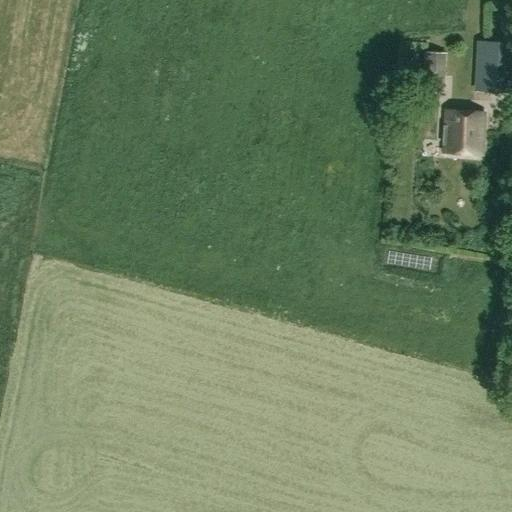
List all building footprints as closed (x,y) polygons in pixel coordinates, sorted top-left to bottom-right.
[(483,2),(483,25),(496,24),(496,2),(483,2)] [(509,46),(485,46),(484,58),(508,58),(509,46)] [(476,67),(477,51),(457,50),(456,66),(476,67)] [(422,90),(443,92),(446,54),(425,52),(422,90)] [(508,94),(508,82),(484,82),(484,94),(508,94)] [(443,153),(482,155),(484,112),(445,110),(443,153)]
